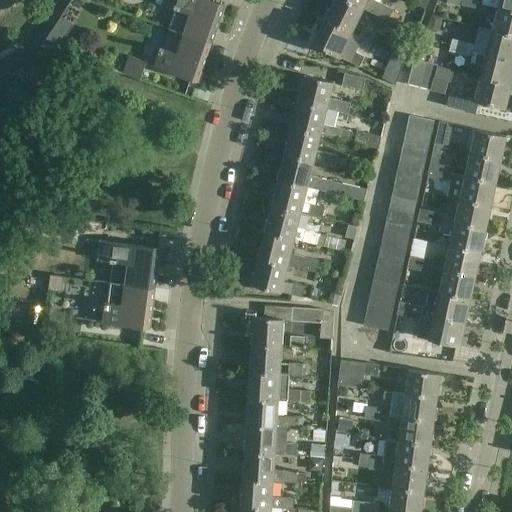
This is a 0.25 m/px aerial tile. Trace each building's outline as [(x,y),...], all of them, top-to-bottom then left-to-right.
[(165,0),(164,4),(176,8),(170,27),(211,43),(224,5),(209,0),(165,0)] [(363,8),(347,0),(333,0),(325,19),(351,32),(363,8)] [(378,0),(347,0),(363,8),(396,24),(400,15),(393,11),(394,9),(378,0)] [(430,0),(415,0),(414,3),(427,9),(430,0)] [(476,1),(471,0),(461,0),(461,5),(474,8),(476,1)] [(511,0),(499,0),(498,8),(511,11),(511,0)] [(487,4),(476,1),(474,8),(485,11),(487,4)] [(511,11),(498,8),(492,30),(511,35),(511,11)] [(442,18),(431,16),(426,29),(436,32),(439,30),(442,18)] [(351,32),(325,19),(313,44),(359,66),(364,56),(355,51),(361,38),(359,36),(351,33),(351,32)] [(363,26),(359,36),(361,38),(371,42),(375,32),(363,26)] [(211,43),(170,27),(162,48),(159,47),(158,52),(161,53),(157,65),(156,65),(155,66),(198,80),(211,43)] [(511,35),(492,30),(479,27),(475,45),(476,45),(474,51),(511,60),(511,35)] [(449,51),(463,54),(464,48),(461,48),(463,42),(452,39),(449,51)] [(476,45),(475,45),(463,42),(461,48),(464,48),(463,54),(472,57),(473,57),(474,51),(476,45)] [(406,57),(410,48),(405,46),(399,47),(396,54),(406,57)] [(511,80),(511,60),(474,51),(473,57),(472,57),(471,62),(483,66),(480,76),(511,84),(511,80)] [(406,58),(392,52),(382,77),(396,83),(406,58)] [(134,79),(140,61),(129,57),(123,75),(134,79)] [(407,83),(420,86),(426,62),(414,59),(407,83)] [(438,65),(426,62),(420,86),(431,89),(434,78),(438,65)] [(365,77),(345,72),(342,84),(363,89),(365,77)] [(333,82),(305,75),(298,102),(339,112),(356,116),(359,105),(330,96),(333,82)] [(511,84),(480,76),(474,100),(449,94),(446,106),(475,113),(478,101),(505,108),(511,84)] [(447,82),(434,78),(431,89),(444,93),(447,82)] [(339,112),(298,102),(291,128),(320,135),(350,142),(353,131),(335,127),(339,112)] [(410,115),(407,127),(431,132),(434,120),(410,115)] [(439,121),(437,132),(450,135),(453,124),(439,121)] [(431,132),(407,127),(405,138),(429,144),(431,132)] [(320,135),(291,128),(285,153),(313,161),(320,135)] [(472,128),(466,152),(501,160),(506,136),(472,128)] [(429,144),(405,138),(402,150),(426,155),(429,144)] [(426,155),(402,150),(399,162),(423,167),(426,155)] [(338,155),(325,152),(322,163),(335,166),(338,155)] [(501,160),(466,152),(461,176),(496,183),(501,160)] [(313,161),(285,153),(278,179),(307,186),(329,192),(329,191),(365,200),(367,188),(332,179),(331,181),(310,175),(313,161)] [(423,167),(399,162),(397,173),(421,179),(423,167)] [(441,165),(430,162),(428,174),(441,177),(442,171),(439,170),(441,165)] [(454,168),(441,165),(439,170),(442,171),(441,177),(451,179),(452,174),(454,168)] [(421,179),(397,173),(394,185),(418,190),(421,179)] [(461,176),(452,174),(451,179),(447,197),(457,199),(491,206),(496,183),(461,176)] [(307,186),(278,179),(272,206),(300,213),(307,186)] [(418,190),(394,185),(392,196),(416,201),(418,190)] [(416,201),(392,196),(389,208),(413,214),(416,201)] [(491,206),(457,199),(452,222),(485,229),(491,206)] [(325,207),(311,204),(309,215),(322,218),(325,207)] [(300,213),(272,206),(265,232),(294,239),(343,251),(346,240),(305,230),(306,229),(297,227),(300,213)] [(413,214),(389,208),(387,219),(411,225),(413,214)] [(431,211),(420,209),(417,221),(430,223),(432,218),(429,217),(431,211)] [(445,214),(431,211),(429,217),(432,218),(430,223),(441,226),(442,226),(444,221),(445,214)] [(411,225),(387,219),(384,231),(408,236),(411,225)] [(452,222),(444,221),(442,226),(441,226),(440,232),(449,234),(447,245),(480,252),(485,229),(452,222)] [(408,236),(384,231),(381,243),(406,248),(408,236)] [(294,239),(265,232),(259,258),(287,265),(316,272),(320,260),(290,253),(294,239)] [(112,262),(109,282),(154,287),(159,248),(101,241),(99,259),(109,260),(109,262),(112,262)] [(406,248),(381,243),(379,255),(403,260),(406,248)] [(480,252),(447,245),(444,256),(435,254),(433,261),(420,258),(419,264),(421,264),(420,270),(430,272),(432,266),(442,268),(442,269),(475,276),(480,252)] [(403,260),(379,255),(376,266),(400,272),(403,260)] [(410,256),(407,267),(420,270),(421,264),(419,264),(420,258),(410,256)] [(287,265),(259,258),(252,284),(281,291),(287,265)] [(400,272),(376,266),(374,278),(398,283),(400,272)] [(66,269),(66,284),(80,284),(80,269),(66,269)] [(475,276),(442,269),(437,292),(470,299),(475,276)] [(51,275),(49,290),(62,291),(64,277),(51,275)] [(398,283),(374,278),(371,290),(395,295),(398,283)] [(154,287),(109,282),(105,322),(129,325),(149,327),(154,287)] [(292,282),(289,293),(302,297),(305,286),(292,282)] [(395,295),(371,290),(369,301),(393,307),(395,295)] [(429,290),(424,313),(465,322),(470,299),(437,292),(429,290)] [(393,307),(369,301),(366,314),(390,320),(393,307)] [(410,304),(400,302),(397,313),(410,316),(411,311),(409,310),(410,304)] [(423,307),(410,304),(409,310),(411,311),(410,316),(420,318),(421,313),(422,313),(423,307)] [(284,306),(265,305),(264,317),(254,317),(252,345),(281,346),(283,320),(321,323),(321,338),(333,339),(334,312),(324,309),(284,306)] [(421,313),(420,318),(420,319),(416,336),(460,346),(465,322),(424,313),(422,313),(421,313)] [(390,320),(366,314),(363,326),(387,331),(390,320)] [(290,336),(290,347),(304,348),(305,337),(290,336)] [(281,346),(252,345),(250,371),(280,373),(281,346)] [(338,385),(350,387),(353,361),(341,360),(338,385)] [(365,363),(353,361),(350,387),(361,388),(363,375),(365,363)] [(310,364),(289,363),(288,374),(290,374),(310,375),(310,364)] [(378,365),(365,363),(363,375),(377,377),(378,365)] [(408,369),(405,394),(436,398),(440,373),(408,369)] [(280,373),(250,371),(248,398),(278,400),(310,402),(310,391),(289,390),(290,374),(288,374),(280,373)] [(378,421),(388,422),(389,416),(433,422),(436,398),(405,394),(392,392),(390,414),(378,413),(378,414),(379,414),(378,421)] [(278,400),(248,398),(247,425),(276,427),(299,428),(300,417),(277,415),(278,400)] [(368,404),(354,402),(353,411),(366,413),(367,406),(368,404)] [(367,406),(366,413),(365,419),(378,421),(379,414),(378,414),(378,413),(379,408),(367,406)] [(433,422),(389,416),(388,422),(389,422),(389,427),(400,428),(398,441),(430,445),(433,422)] [(276,427),(247,425),(245,452),(275,454),(297,456),(298,444),(285,443),(285,442),(275,442),(276,427)] [(383,458),(371,456),(370,461),(373,462),(372,468),(382,469),(383,463),(395,465),(427,469),(430,445),(398,441),(386,439),(383,458)] [(275,454),(245,452),(243,479),(273,481),(306,482),(307,473),(296,472),(296,471),(274,469),(275,454)] [(359,466),(372,468),(373,462),(370,461),(371,456),(360,454),(359,466)] [(427,469),(395,465),(392,488),(424,493),(427,469)] [(273,481),(243,479),(242,505),(271,507),(294,509),(294,498),(272,496),(273,481)] [(421,511),(424,493),(392,488),(388,511),(421,511)] [(341,497),(331,496),(330,505),(353,508),(354,500),(341,499),(341,497)] [(364,502),(354,500),(353,508),(330,505),(329,511),(366,511),(366,509),(363,509),(364,502)] [(377,511),(379,503),(364,502),(363,509),(366,509),(366,511),(377,511)]
